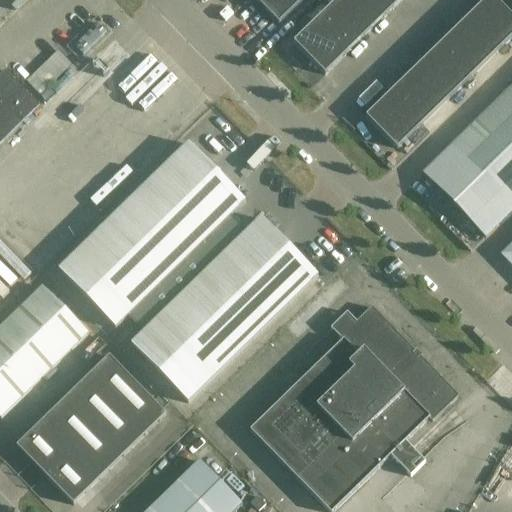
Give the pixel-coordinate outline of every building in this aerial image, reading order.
[(304,0),(254,0),(278,25),(304,0)] [(338,0),(293,44),(325,76),(402,0),(338,0)] [(397,150),(422,126),(511,37),(511,18),(494,0),(486,0),(366,118),(397,150)] [(5,72),(0,76),(0,145),(39,107),(5,72)] [(511,212),(511,88),(422,176),(485,240),(511,212)] [(245,203),(188,145),(59,272),(115,330),(129,316),(233,215),(245,203)] [(145,333),(249,231),(233,215),(129,316),(145,333)] [(131,346),(188,404),(318,278),(261,220),(249,231),(145,333),(131,346)] [(511,245),(501,257),(511,268),(511,245)] [(42,288),(0,329),(0,419),(1,420),(88,335),(42,288)] [(414,352),(372,309),(356,324),(347,313),(330,330),(342,342),(250,433),(327,511),(334,511),(390,458),(410,478),(425,464),(405,443),(428,420),(432,424),(459,398),(420,359),(422,357),(416,350),(414,352)] [(73,506),(146,436),(166,416),(109,358),(16,448),(73,506)] [(235,511),(242,506),(199,462),(148,511),(235,511)]
